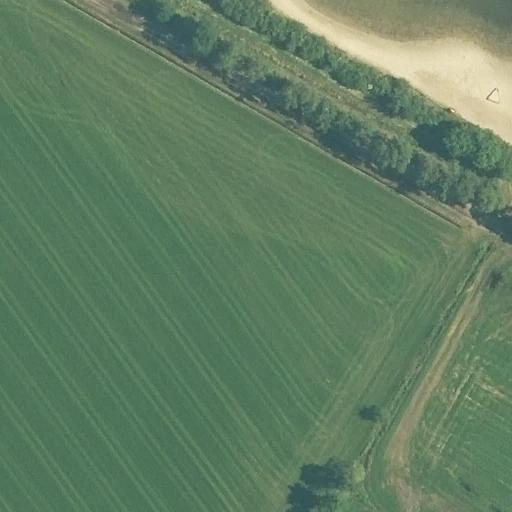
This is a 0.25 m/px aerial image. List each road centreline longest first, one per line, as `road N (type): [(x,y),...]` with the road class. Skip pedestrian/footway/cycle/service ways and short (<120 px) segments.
road 1 (track): [(94,0),(511,240)]
road 2 (unknown): [(293,0),(511,131)]
